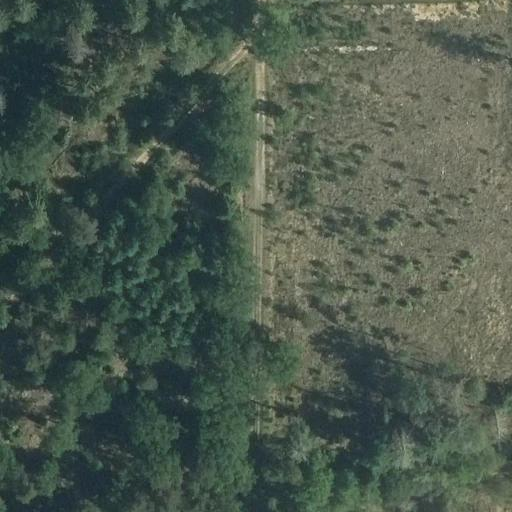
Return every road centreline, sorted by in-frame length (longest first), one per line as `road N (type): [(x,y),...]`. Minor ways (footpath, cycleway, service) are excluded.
road 1 (track): [(254,511),(261,32)]
road 2 (track): [(0,317),(261,32),(263,0)]
